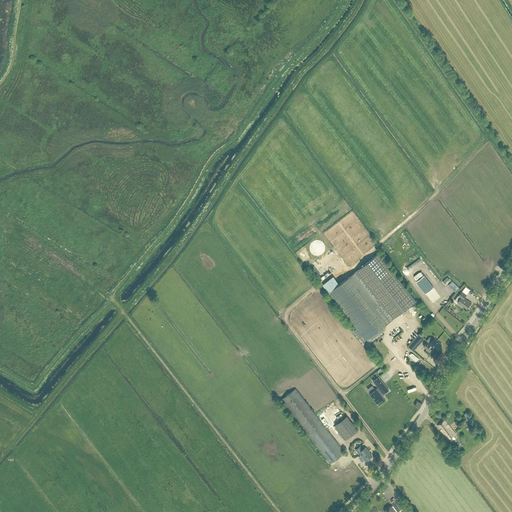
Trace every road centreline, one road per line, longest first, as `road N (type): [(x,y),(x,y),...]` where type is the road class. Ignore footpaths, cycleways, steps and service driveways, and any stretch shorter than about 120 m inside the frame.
road 1 (track): [(391,460),(284,315),(436,194),(490,134)]
road 2 (track): [(122,310),(171,256),(357,0)]
road 3 (tertiary): [(344,511),(407,439),(511,270)]
road 4 (track): [(122,310),(283,511)]
road 5 (track): [(511,165),(396,0)]
road 6 (track): [(0,368),(32,387),(111,301)]
road 7 (track): [(38,412),(122,310)]
